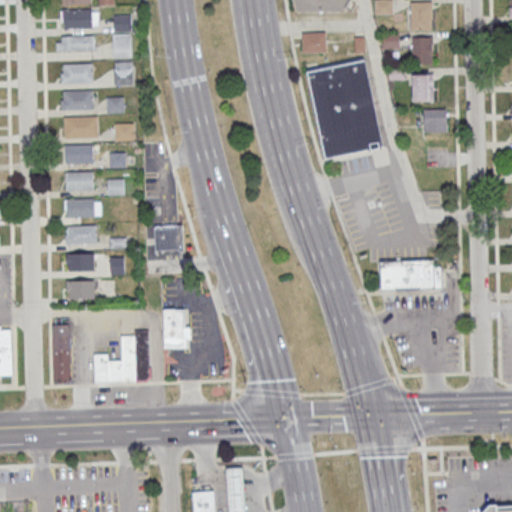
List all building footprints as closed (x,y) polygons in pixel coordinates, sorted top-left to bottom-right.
[(392,0),(374,0),(375,14),(392,14),(392,0)] [(433,0),(410,0),(410,29),(433,29),(433,0)] [(60,28),(98,28),(98,8),(60,8),(60,28)] [(112,13),(113,57),(131,57),(131,33),(131,13),(112,13)] [(301,52),(327,52),(327,32),(301,32),(301,52)] [(383,47),(400,47),(400,33),(383,33),(383,47)] [(56,50),(92,50),(92,35),(56,35),(56,50)] [(411,63),(432,63),(432,37),(411,37),(411,63)] [(308,72),(368,59),(386,145),(382,150),(372,152),(371,149),(326,158),(308,72)] [(133,84),(133,61),(113,61),(113,84),(133,84)] [(62,63),(93,62),(93,81),(61,82),(60,72),(63,72),(62,63)] [(411,100),(433,100),(433,73),(411,73),(411,100)] [(63,91),(93,89),(94,108),(61,109),(60,100),(63,100),(63,91)] [(106,96),(106,112),(124,112),(124,96),(106,96)] [(447,108),(423,108),(423,131),(447,131),(447,108)] [(63,116),(98,115),(98,136),(64,137),(63,116)] [(134,123),(114,123),(114,139),(134,139),(134,123)] [(92,143),(93,162),(65,162),(64,144),(92,143)] [(110,167),(125,167),(125,152),(110,152),(110,167)] [(93,171),(94,190),(66,190),(65,172),(93,171)] [(125,178),(107,178),(107,194),(125,194),(125,178)] [(93,198),(94,216),(66,217),(65,198),(93,198)] [(96,224),(96,243),(65,244),(65,234),(67,234),(67,225),(96,224)] [(154,251),(183,251),(183,226),(154,226),(154,251)] [(94,252),(95,270),(68,270),(68,264),(66,264),(66,253),(94,252)] [(125,256),(110,256),(110,273),(125,273),(125,256)] [(383,290),(382,262),(432,261),(433,267),(440,267),(441,289),(383,290)] [(95,280),(95,297),(69,298),(68,291),(67,291),(67,280),(95,280)] [(162,309),(183,308),(184,325),(189,325),(189,338),(184,338),(185,346),(163,347),(162,309)] [(52,382),(72,382),(72,323),(52,323),(52,382)] [(94,381),(149,380),(149,332),(121,332),(122,359),(108,359),(108,353),(93,353),(94,381)] [(228,511),(225,469),(242,468),(244,511),(228,511)] [(192,511),(191,493),(213,492),(214,511),(192,511)]
